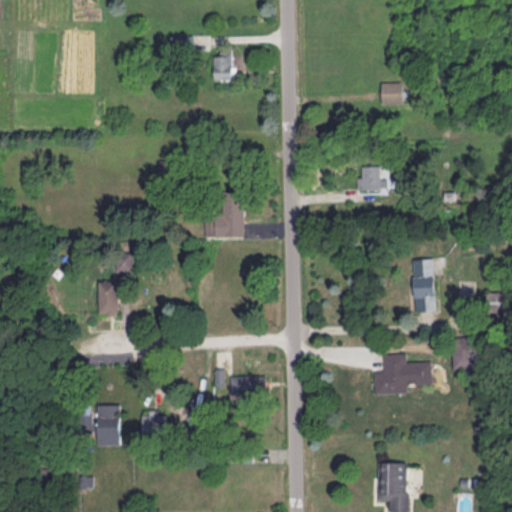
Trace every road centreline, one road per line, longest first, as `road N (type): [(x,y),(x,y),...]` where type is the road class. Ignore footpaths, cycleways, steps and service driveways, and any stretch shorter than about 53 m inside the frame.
road 1 (residential): [(295,511),(286,0)]
road 2 (residential): [(0,319),(87,345),(293,337)]
